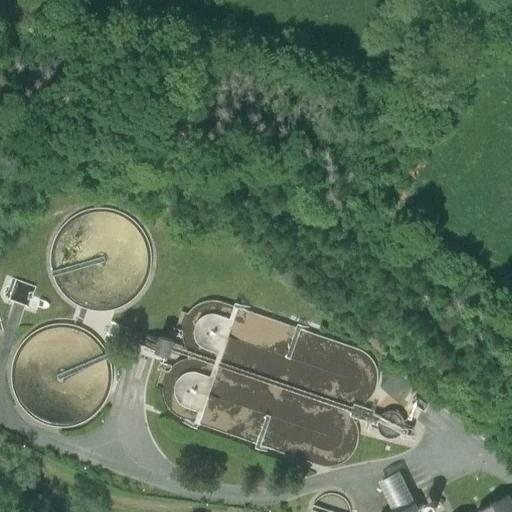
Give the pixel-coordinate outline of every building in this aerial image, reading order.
[(158,349),(171,353),(176,337),(163,333),(158,349)] [(397,412),(388,414),(384,419),(382,431),(385,437),(395,442),(404,440),(411,433),(412,424),(409,418),(405,414),(397,412)] [(375,511),(511,511),(511,493),(472,511),(416,511),(398,474),(379,483),(389,504),(375,511)] [(337,495),(329,495),(322,498),(316,504),(313,511),(312,511),(353,511),(354,511),(351,503),(345,498),(337,495)] [(437,502),(433,504),(432,505),(431,510),(431,511),(447,511),(448,510),(448,507),(445,503),(440,501),(437,502)]
